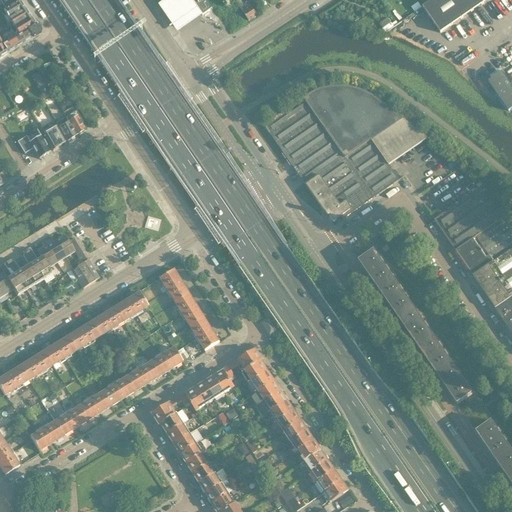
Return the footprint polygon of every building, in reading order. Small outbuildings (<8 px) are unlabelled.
[(19,1),(18,0),(0,0),(1,0),(2,2),(6,9),(19,1)] [(135,34),(111,0),(61,0),(66,6),(87,37),(103,62),(120,50),(121,50),(122,49),(138,38),(135,34)] [(193,0),(165,0),(159,4),(179,32),(204,16),(193,0)] [(211,10),(211,11),(213,10),(205,0),(191,0),(202,16),(201,16),(202,18),(204,17),(203,16),(211,10)] [(257,15),(249,3),(248,2),(244,5),(240,0),(235,0),(240,8),(249,21),(257,15)] [(440,33),(488,0),(433,0),(423,7),(440,33)] [(6,21),(24,9),(19,1),(6,9),(3,11),(7,17),(4,19),(6,21)] [(418,3),(411,7),(415,13),(422,8),(418,3)] [(14,28),(30,17),(24,9),(6,21),(8,24),(9,24),(12,29),(14,27),(14,28)] [(30,17),(14,28),(17,33),(15,35),(16,37),(35,25),(30,17)] [(387,18),(379,24),(382,29),(390,23),(387,18)] [(35,25),(16,37),(14,39),(19,48),(39,36),(40,32),(35,25)] [(19,48),(14,39),(6,44),(1,36),(0,36),(0,42),(8,54),(19,48)] [(8,54),(0,42),(0,58),(0,59),(8,54)] [(70,77),(63,67),(58,70),(65,80),(70,77)] [(511,109),(511,86),(502,72),(503,72),(501,68),(492,74),(494,78),(488,82),(509,112),(511,109)] [(41,90),(47,88),(40,72),(34,74),(41,90)] [(314,92),(304,98),(343,154),(369,136),(398,116),(371,95),(363,91),(355,88),(345,86),(335,86),(318,90),(314,92)] [(343,154),(304,98),(265,126),(328,217),(330,216),(334,222),(341,217),(343,220),(400,180),(390,166),(369,136),(343,154)] [(27,109),(17,116),(21,122),(31,116),(27,109)] [(76,111),(65,118),(64,119),(67,123),(76,135),(84,130),(81,124),(83,123),(76,111)] [(58,128),(67,142),(76,135),(67,123),(58,128)] [(40,132),(53,151),(65,143),(52,124),(40,132)] [(32,142),(30,144),(33,149),(39,160),(50,153),(49,152),(40,138),(36,140),(33,136),(28,139),(30,142),(31,141),(32,142)] [(26,137),(17,143),(24,155),(33,149),(30,144),(29,143),(26,137)] [(455,251),(511,212),(511,206),(485,185),(434,220),(455,251)] [(511,212),(455,251),(456,253),(468,271),(469,272),(472,277),(473,277),(511,249),(511,212)] [(64,235),(55,241),(65,258),(74,252),(68,242),(64,235)] [(73,239),(68,242),(74,252),(82,264),(87,261),(73,239)] [(55,241),(46,246),(57,263),(65,258),(55,241)] [(37,252),(41,258),(42,258),(48,268),(57,263),(46,246),(37,252)] [(52,274),(48,268),(42,258),(41,258),(37,261),(29,248),(25,251),(43,280),(52,274)] [(363,258),(452,407),(469,397),(380,248),(363,258)] [(511,298),(511,249),(473,277),(495,310),(511,298)] [(43,280),(25,251),(21,254),(28,266),(24,269),(34,285),(43,280)] [(34,285),(24,269),(20,271),(12,259),(8,262),(26,291),(34,285)] [(87,261),(82,264),(71,271),(76,280),(93,270),(88,260),(87,261)] [(26,291),(8,262),(4,264),(11,277),(7,279),(6,280),(13,290),(17,296),(26,291)] [(93,270),(76,280),(82,289),(99,279),(93,270)] [(175,270),(160,279),(175,303),(190,294),(175,270)] [(3,273),(0,275),(0,288),(4,296),(13,290),(6,280),(7,279),(3,273)] [(139,293),(115,308),(123,322),(148,307),(139,293)] [(204,318),(190,294),(175,303),(190,327),(204,318)] [(511,298),(495,310),(511,334),(511,298)] [(115,308),(91,322),(99,337),(123,322),(115,308)] [(17,314),(11,317),(14,322),(20,318),(17,314)] [(204,318),(190,327),(205,351),(219,342),(204,318)] [(263,324),(270,335),(276,331),(269,320),(263,324)] [(91,322),(67,337),(76,352),(99,337),(91,322)] [(67,337),(43,352),(52,366),(76,352),(67,337)] [(173,348),(149,363),(158,378),(182,363),(173,348)] [(182,349),(177,352),(183,361),(188,358),(182,349)] [(262,361),(256,353),(255,351),(229,367),(232,372),(238,368),(243,374),(247,371),(262,361)] [(43,352),(19,367),(28,381),(52,366),(43,352)] [(249,384),(267,372),(265,368),(265,367),(262,361),(247,371),(243,374),(249,384)] [(149,363),(125,378),(134,393),(158,378),(149,363)] [(0,389),(4,396),(16,389),(28,381),(19,367),(0,378),(0,389)] [(236,379),(232,372),(229,367),(224,370),(227,375),(226,376),(231,383),(236,379)] [(231,383),(226,376),(227,375),(224,370),(218,374),(218,375),(214,377),(225,394),(234,389),(231,383)] [(267,372),(249,384),(256,394),(274,382),(271,378),(272,376),(269,372),(267,372)] [(209,379),(204,382),(215,400),(225,394),(214,377),(210,380),(209,379)] [(125,378),(101,393),(110,407),(134,393),(125,378)] [(199,387),(195,389),(206,406),(215,400),(204,382),(199,385),(199,387)] [(274,382),(256,394),(263,404),(281,392),(278,388),(279,386),(276,382),(274,382)] [(190,391),(184,395),(188,400),(189,399),(192,405),(196,412),(206,406),(195,389),(192,391),(190,391)] [(281,392),(263,404),(269,414),(270,413),(287,402),(285,398),(285,396),(282,392),(281,392)] [(101,393),(78,407),(87,422),(110,407),(101,393)] [(184,395),(155,412),(153,414),(160,425),(161,424),(176,415),(172,408),(182,401),(187,408),(192,405),(189,399),(188,400),(184,395)] [(287,402),(270,413),(277,423),(294,411),(291,407),(292,406),(289,402),(287,402)] [(78,407),(53,423),(62,437),(87,422),(78,407)] [(294,411),(277,423),(284,433),(301,422),(298,417),(299,416),(296,412),(294,412),(294,411)] [(178,414),(176,415),(161,424),(164,428),(163,429),(166,434),(167,434),(168,434),(184,424),(178,414)] [(229,423),(223,414),(219,416),(226,426),(229,423)] [(511,444),(497,419),(480,429),(511,482),(511,444)] [(291,443),(307,431),(305,427),(305,426),(302,421),(301,422),(284,433),(291,443)] [(30,437),(39,452),(62,437),(53,423),(30,437)] [(184,424),(168,434),(170,438),(169,439),(173,444),(174,444),(174,445),(191,434),(184,424)] [(307,431),(291,443),(298,452),(314,441),(312,437),(312,436),(309,431),(308,431),(307,431)] [(191,434),(174,445),(176,448),(176,449),(179,454),(180,454),(197,444),(191,434)] [(258,451),(251,440),(246,444),(253,454),(258,451)] [(314,441),(298,452),(304,462),(321,451),(318,447),(319,446),(316,441),(314,441)] [(19,467),(4,443),(0,445),(0,468),(5,476),(19,467)] [(197,444),(180,454),(183,458),(182,459),(185,464),(186,464),(187,465),(203,454),(197,444)] [(240,449),(244,456),(249,453),(245,446),(240,449)] [(321,451),(304,462),(312,473),(328,461),(321,451)] [(203,454),(187,465),(189,468),(189,469),(191,474),(193,474),(194,475),(210,464),(203,454)] [(256,463),(250,455),(245,458),(248,462),(245,464),(247,469),(256,463)] [(328,461),(312,473),(318,483),(335,471),(328,461)] [(210,464),(194,475),(196,478),(195,479),(198,484),(199,484),(200,485),(216,474),(210,464)] [(217,475),(225,480),(229,474),(221,469),(217,475)] [(335,471),(318,483),(325,492),(341,481),(335,471)] [(216,474),(200,485),(202,488),(201,489),(204,494),(206,494),(206,495),(223,484),(216,474)] [(285,490),(279,480),(274,483),(280,493),(285,490)] [(341,481),(325,492),(332,502),(348,491),(341,481)] [(223,484),(206,495),(209,498),(208,500),(211,504),(212,504),(213,505),(230,494),(223,484)] [(285,490),(280,493),(279,494),(286,505),(292,501),(285,490)] [(230,494),(213,505),(215,508),(214,509),(215,511),(223,511),(236,504),(230,494)] [(295,499),(292,501),(286,505),(291,511),(295,511),(297,511),(301,508),(300,506),(295,499)]
